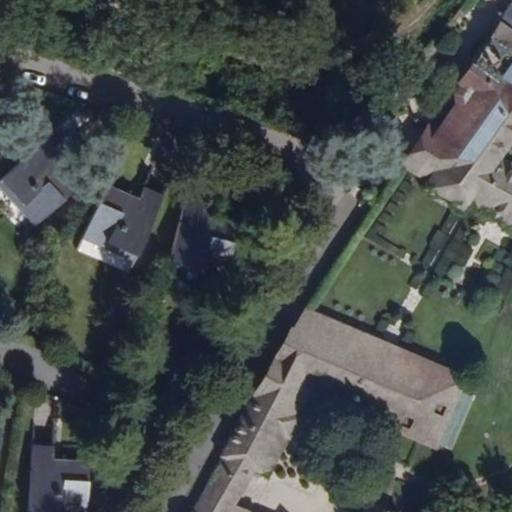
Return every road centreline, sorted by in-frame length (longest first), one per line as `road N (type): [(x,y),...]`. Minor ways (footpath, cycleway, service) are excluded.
road 1 (residential): [(0,61),(313,168),(342,210)]
road 2 (residential): [(162,511),(342,210)]
